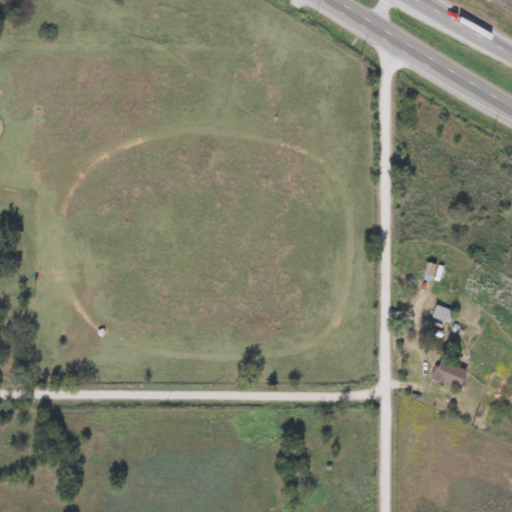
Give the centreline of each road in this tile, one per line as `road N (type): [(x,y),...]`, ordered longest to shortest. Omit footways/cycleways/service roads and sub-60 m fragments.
road 1 (residential): [(380,32),(389,392)]
road 2 (residential): [(324,392),(0,391)]
road 3 (trunk): [(380,32),(511,108)]
road 4 (residential): [(388,511),(389,392)]
